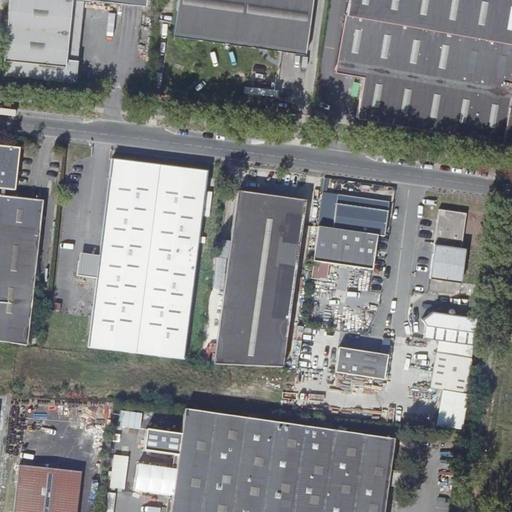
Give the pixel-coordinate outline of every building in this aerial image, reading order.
[(99,0),(146,5),(146,0),(9,0),(2,74),(76,82),(77,70),(78,60),(66,58),(72,0),(99,0)] [(178,0),(174,36),(305,54),(312,0),(178,0)] [(511,144),(511,0),(347,0),(335,72),(364,77),(358,108),(367,120),(420,129),(472,138),(493,142),(504,136),(511,145),(511,144)] [(356,118),(367,120),(358,108),(356,118)] [(493,142),(511,145),(504,136),(493,142)] [(0,188),(15,190),(19,149),(0,146),(0,188)] [(101,257),(98,280),(90,336),(88,347),(183,360),(193,288),(207,186),(209,172),(114,159),(101,257)] [(237,193),(214,365),(282,368),(291,299),(304,201),(237,193)] [(376,236),(384,237),(389,202),(338,195),(333,229),(376,236)] [(0,343),(26,347),(43,201),(0,196),(0,343)] [(433,244),(460,247),(465,213),(438,210),(433,244)] [(333,229),(317,227),(313,262),(371,270),(376,236),(333,229)] [(221,239),(220,257),(228,258),(229,240),(221,239)] [(465,248),(460,247),(433,244),(430,267),(433,267),(431,279),(460,283),(465,248)] [(77,277),(98,280),(101,257),(80,255),(77,277)] [(423,338),(472,345),(475,318),(442,313),(436,318),(432,312),(421,320),(424,325),(423,338)] [(353,376),(384,380),(387,356),(338,349),(335,374),(353,376)] [(469,395),(470,390),(465,389),(470,359),(436,353),(429,388),(469,395)] [(381,511),(392,440),(184,410),(180,435),(146,430),(143,451),(177,456),(168,511),(381,511)] [(122,426),(139,429),(142,414),(124,411),(122,426)] [(126,488),(128,455),(113,454),(111,487),(126,488)] [(77,511),(82,472),(19,465),(14,511),(77,511)] [(386,485),(401,488),(402,482),(387,480),(386,485)]
